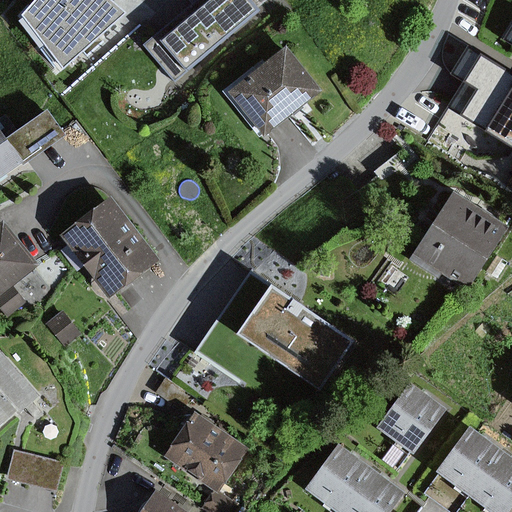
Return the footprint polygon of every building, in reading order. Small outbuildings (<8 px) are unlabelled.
[(111,0),(36,0),(22,15),(63,69),(127,14),(111,0)] [(169,24),(143,45),(175,83),(260,11),(250,0),(198,0),(192,5),(197,12),(175,30),(169,24)] [(511,72),(470,45),(453,73),(465,81),(457,94),(447,110),(511,147),(511,72)] [(323,92),(287,46),(229,92),(265,138),(279,126),(323,92)] [(376,55),(369,48),(360,58),(367,64),(376,55)] [(8,138),(0,127),(0,178),(22,163),(23,165),(66,135),(48,109),(8,138)] [(455,192),(410,260),(439,279),(443,274),(468,290),(509,227),(455,192)] [(113,197),(61,236),(68,245),(61,251),(77,272),(85,267),(109,299),(161,261),(113,197)] [(0,308),(7,318),(27,302),(15,286),(40,266),(4,221),(0,224),(0,308)] [(498,280),(508,263),(496,256),(486,272),(498,280)] [(272,285),(238,335),(320,391),(354,342),(272,285)] [(82,334),(63,310),(46,324),(65,348),(82,334)] [(0,430),(40,396),(1,351),(0,351),(0,430)] [(414,455),(447,410),(426,394),(410,383),(377,428),(414,455)] [(196,412),(165,457),(214,490),(220,494),(250,449),(196,412)] [(439,474),(469,496),(502,451),(483,437),(469,427),(437,472),(439,474)] [(305,490),(335,511),(337,511),(369,468),(353,456),(338,445),(305,490)] [(57,491),(64,462),(14,450),(7,479),(57,491)] [(491,511),(505,511),(511,503),(511,458),(507,455),(502,451),(469,496),(491,511)] [(390,511),(404,494),(375,472),(369,468),(337,511),(390,511)] [(188,511),(157,490),(141,511),(188,511)] [(220,494),(214,490),(203,507),(209,511),(235,511),(239,507),(220,494)]
